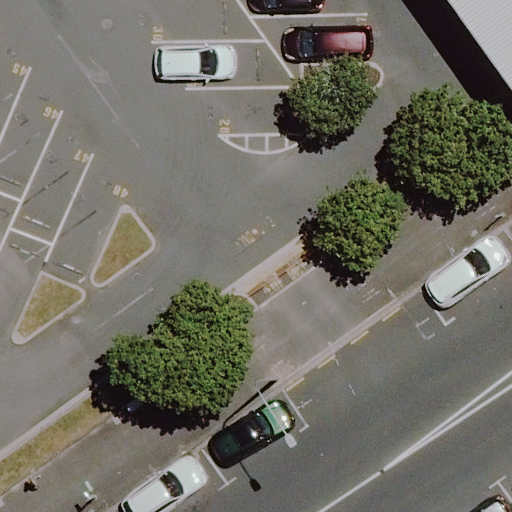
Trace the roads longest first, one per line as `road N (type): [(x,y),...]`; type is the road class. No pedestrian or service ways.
road 1 (unknown): [(424,421),(226,240)]
road 2 (tertiary): [(511,360),(294,511)]
